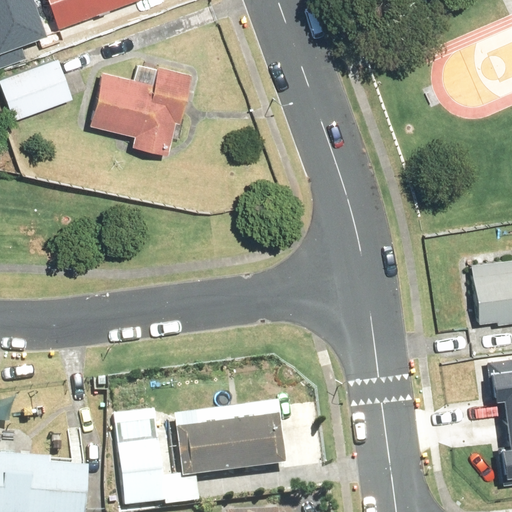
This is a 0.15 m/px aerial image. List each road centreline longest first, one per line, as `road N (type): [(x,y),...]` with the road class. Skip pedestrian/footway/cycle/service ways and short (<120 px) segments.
road 1 (residential): [(366,282),(25,323),(0,319)]
road 2 (residential): [(366,282),(342,172),(280,0)]
road 3 (residential): [(399,511),(366,282)]
